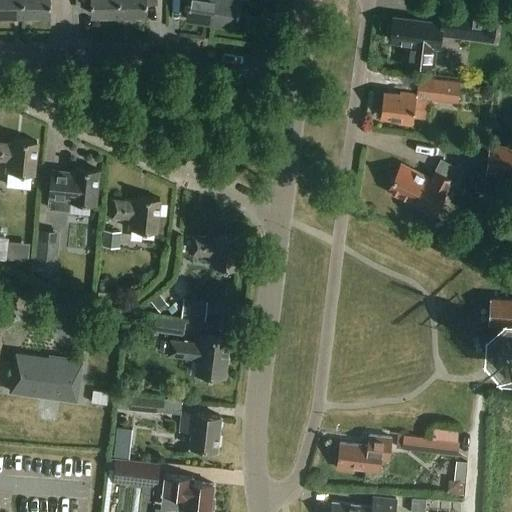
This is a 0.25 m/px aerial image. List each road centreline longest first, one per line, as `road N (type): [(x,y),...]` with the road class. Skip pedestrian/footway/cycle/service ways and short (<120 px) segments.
road 1 (residential): [(280,497),(297,488),(319,402),(369,0)]
road 2 (residential): [(279,217),(0,87)]
road 3 (residential): [(296,72),(170,55),(0,55)]
road 4 (residential): [(261,500),(253,434),(279,217)]
road 5 (residential): [(279,217),(296,72)]
